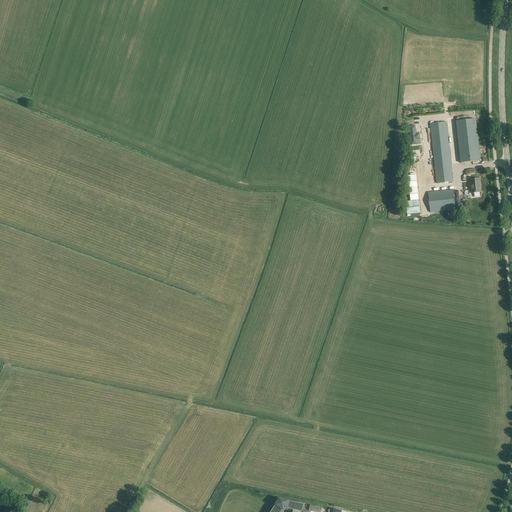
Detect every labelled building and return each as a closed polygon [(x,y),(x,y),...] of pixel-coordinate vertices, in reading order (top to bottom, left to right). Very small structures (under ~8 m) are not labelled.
[(456,122),(461,163),(481,161),(476,119),(456,122)] [(430,124),(437,184),(453,182),(447,122),(430,124)] [(411,145),(417,144),(417,139),(420,139),(419,133),(416,133),(415,125),(409,126),(411,145)] [(409,178),(411,201),(405,202),(407,215),(420,213),(419,201),(417,177),(409,178)] [(481,193),(480,186),(481,185),(480,179),(470,180),(472,194),(481,193)] [(428,193),(430,213),(456,210),(454,190),(428,193)] [(281,511),(284,508),(293,510),(292,511),(302,511),(304,504),(278,499),(269,511),(281,511)]
